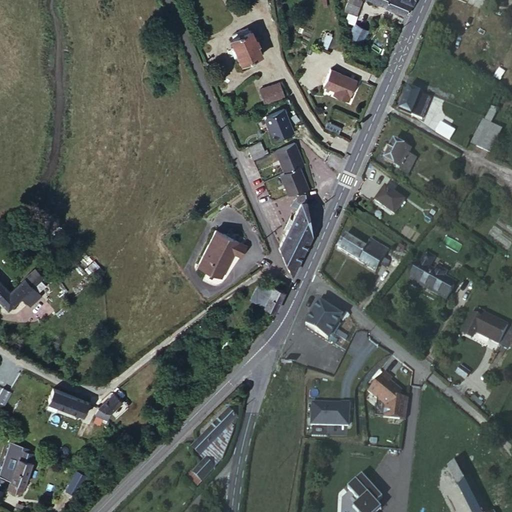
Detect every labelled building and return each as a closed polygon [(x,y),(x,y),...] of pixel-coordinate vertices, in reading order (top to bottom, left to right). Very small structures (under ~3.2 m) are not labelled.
[(361,0),(359,0),(348,0),(345,11),(349,13),(356,15),(361,0)] [(405,15),(411,1),(410,0),(371,0),(404,14),(405,15)] [(356,15),(349,13),(346,21),(353,24),(356,15)] [(355,24),(350,42),(363,47),(369,30),(355,24)] [(234,36),(249,30),(247,27),(232,33),(234,36)] [(252,29),(249,30),(234,36),(231,37),(235,47),(238,55),(242,63),(262,54),(258,44),(256,39),(252,29)] [(332,34),(328,32),(322,47),(326,49),(332,34)] [(333,93),(338,96),(344,80),(345,76),(330,69),(323,86),(334,91),(333,93)] [(344,80),(338,96),(349,101),(357,81),(345,76),(344,80)] [(279,83),(260,89),(264,102),(283,96),(279,83)] [(435,86),(431,94),(439,97),(443,89),(435,86)] [(408,88),(399,109),(420,118),(429,98),(408,88)] [(491,107),(484,119),(490,123),(497,110),(491,107)] [(264,116),(271,133),(272,132),(275,140),(294,132),(284,108),(264,116)] [(470,142),(475,145),(484,129),(497,136),(500,128),(490,123),(484,119),(482,119),(470,142)] [(325,129),(339,134),(342,128),(328,121),(325,129)] [(455,127),(450,136),(462,142),(466,133),(455,127)] [(484,129),(475,145),(488,152),(497,136),(484,129)] [(260,140),(247,145),(251,153),(263,147),(260,140)] [(305,162),(296,140),(275,149),(283,171),(299,164),(305,162)] [(390,145),(386,152),(383,158),(398,165),(397,169),(400,170),(408,153),(410,149),(392,140),(390,145)] [(263,147),(251,153),(253,158),(266,153),(263,147)] [(408,153),(400,170),(408,174),(416,157),(408,153)] [(309,187),(299,164),(283,171),(279,172),(289,196),(309,187)] [(385,187),(375,202),(394,215),(404,200),(385,187)] [(280,245),(292,273),(312,232),(307,193),(296,194),(292,204),(298,207),(293,218),(290,222),(288,226),(280,245)] [(216,229),(198,264),(221,275),(231,256),(230,256),(232,251),(241,255),(247,245),(216,229)] [(384,259),(368,249),(346,235),(339,248),(377,271),(384,259)] [(372,241),(368,249),(384,259),(389,251),(372,241)] [(446,300),(447,298),(456,283),(445,277),(447,273),(437,268),(435,271),(421,263),(411,280),(428,289),(429,288),(433,290),(432,292),(446,300)] [(39,277),(30,285),(38,294),(47,286),(39,277)] [(0,280),(0,283),(9,293),(13,290),(3,278),(0,280)] [(270,293),(273,288),(261,282),(256,285),(249,298),(252,300),(256,291),(261,293),(263,289),(270,293)] [(38,294),(30,285),(15,299),(9,293),(0,283),(0,302),(13,317),(27,304),(38,294)] [(280,301),(284,291),(274,286),(273,288),(270,293),(269,296),(280,301)] [(251,300),(264,307),(269,296),(270,293),(263,289),(261,293),(256,291),(252,300),(251,300)] [(47,304),(38,294),(27,304),(36,314),(47,304)] [(274,312),(280,301),(269,296),(264,307),(274,312)] [(324,297),(321,303),(342,317),(346,311),(324,297)] [(321,303),(306,325),(328,340),(331,336),(333,332),(336,328),(342,317),(321,303)] [(474,314),(483,318),(485,313),(477,308),(474,314)] [(483,318),(474,314),(465,330),(474,335),(476,332),(499,344),(509,325),(485,313),(483,318)] [(348,336),(336,328),(333,332),(345,341),(348,336)] [(331,336),(328,340),(336,344),(338,341),(331,336)] [(367,389),(387,404),(400,387),(388,378),(390,375),(381,369),(367,389)] [(96,412),(61,397),(59,401),(56,409),(90,424),(96,412)] [(341,402),(312,401),(311,425),(349,426),(350,400),(341,399),(341,402)] [(128,412),(120,403),(106,416),(118,422),(128,412)] [(198,474),(192,471),(204,480),(225,457),(226,450),(231,440),(238,421),(239,415),(235,409),(228,405),(210,424),(191,445),(201,455),(205,451),(212,459),(198,474)] [(118,422),(106,416),(102,423),(114,429),(118,422)] [(465,496),(473,511),(490,511),(461,459),(449,466),(465,496)] [(29,505),(42,466),(29,462),(24,476),(18,494),(16,501),(29,505)] [(64,489),(73,494),(85,474),(76,469),(64,489)] [(204,480),(192,471),(186,477),(196,488),(204,480)] [(18,494),(24,476),(17,473),(11,491),(18,494)] [(374,511),(379,509),(374,503),(380,497),(361,476),(347,489),(360,502),(353,508),(356,511),(374,511)]
